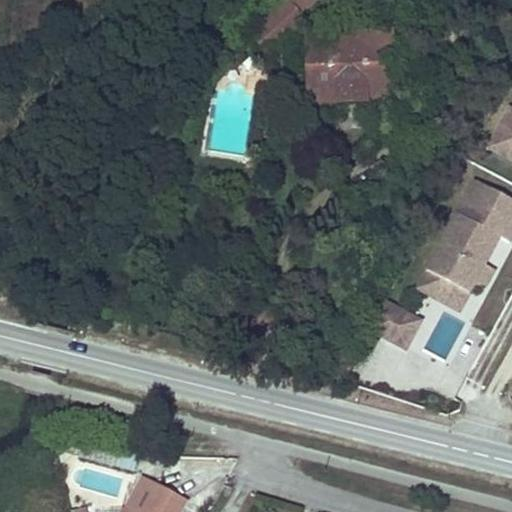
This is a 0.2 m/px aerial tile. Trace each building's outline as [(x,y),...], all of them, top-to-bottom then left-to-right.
[(296,0),(291,4),(300,17),(316,6),(312,0),(296,0)] [(270,62),(308,25),(287,4),(250,41),(270,62)] [(387,17),(370,16),(370,34),(387,34),(387,17)] [(370,34),(306,37),(309,103),(314,103),(314,95),(389,91),(390,100),(395,100),(393,33),(387,34),(370,34)] [(389,91),(314,95),(314,103),(390,100),(389,91)] [(511,105),(510,105),(489,143),(511,156),(511,105)] [(474,181),(423,270),(467,295),(471,287),(486,287),(493,273),(483,266),(499,239),(509,244),(511,239),(511,227),(499,220),(509,201),(474,181)] [(511,202),(509,201),(499,220),(511,227),(511,202)] [(467,295),(423,270),(413,287),(457,312),(467,295)] [(404,350),(420,321),(381,300),(365,329),(404,350)] [(135,456),(79,442),(75,457),(131,471),(135,456)] [(172,503),(137,484),(136,485),(121,511),(185,511),(188,505),(175,497),(172,503)]
